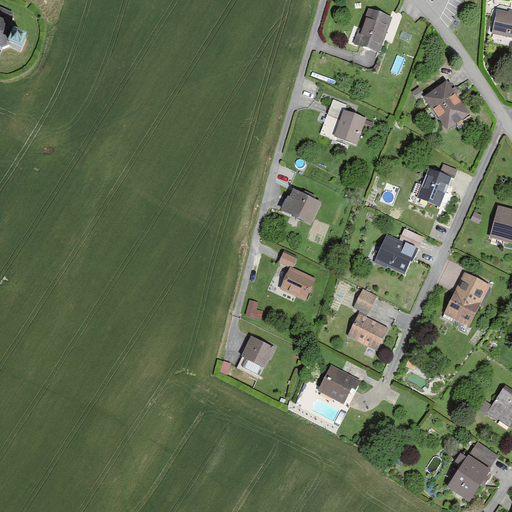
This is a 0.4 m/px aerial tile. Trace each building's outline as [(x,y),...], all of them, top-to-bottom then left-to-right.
[(392,19),(367,10),(353,49),(378,58),(392,19)] [(511,14),(496,11),(490,35),(511,39),(511,14)] [(0,18),(2,14),(0,12),(0,45),(5,48),(8,44),(29,52),(35,36),(15,29),(14,25),(0,19),(0,18)] [(446,85),(425,99),(446,131),(467,117),(446,85)] [(365,122),(340,113),(331,138),(356,147),(365,122)] [(455,177),(458,168),(443,163),(440,172),(455,177)] [(450,182),(426,173),(416,201),(440,209),(450,182)] [(319,204),(289,191),(280,213),(310,226),(319,204)] [(511,213),(496,210),(488,241),(511,247),(511,213)] [(402,231),(397,244),(415,251),(416,252),(422,239),(402,231)] [(397,244),(389,240),(376,268),(402,279),(415,251),(397,244)] [(281,252),(277,261),(291,267),(295,258),(281,252)] [(313,280),(290,270),(282,291),(305,300),(313,280)] [(461,298),(450,293),(438,320),(468,334),(489,286),(470,277),(461,298)] [(375,299),(361,293),(353,311),(366,317),(375,299)] [(249,299),(245,314),(262,319),(264,311),(256,309),(259,301),(249,299)] [(375,354),(386,329),(358,316),(346,341),(375,354)] [(273,352),(250,340),(241,359),(264,370),(273,352)] [(222,363),(218,375),(226,378),(230,366),(222,363)] [(361,382),(335,365),(322,385),(347,401),(361,382)] [(511,421),(511,391),(503,386),(486,414),(508,428),(511,421)] [(465,458),(444,492),(469,507),(490,474),(465,458)]
